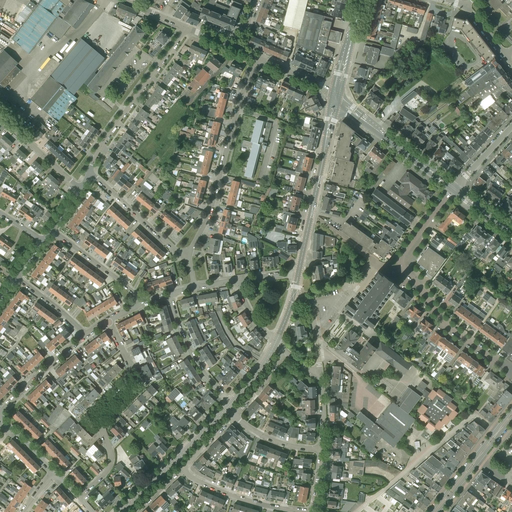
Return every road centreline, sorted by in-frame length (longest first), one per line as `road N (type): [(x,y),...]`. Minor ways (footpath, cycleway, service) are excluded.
road 1 (residential): [(494,360),(441,320),(400,264),(454,188)]
road 2 (residential): [(187,257),(209,213),(257,58)]
road 3 (residential): [(77,497),(110,464),(99,416),(133,381),(107,321)]
road 4 (tertiary): [(335,94),(298,273)]
road 5 (residential): [(356,511),(471,415),(495,431)]
road 6 (residential): [(89,173),(187,28)]
road 7 (tertiary): [(454,188),(335,94)]
road 8 (tertiary): [(228,404),(121,511)]
road 9 (residential): [(312,511),(234,497),(181,468)]
road 10 (residential): [(187,257),(89,173)]
road 11 (residential): [(228,404),(181,337),(171,294)]
